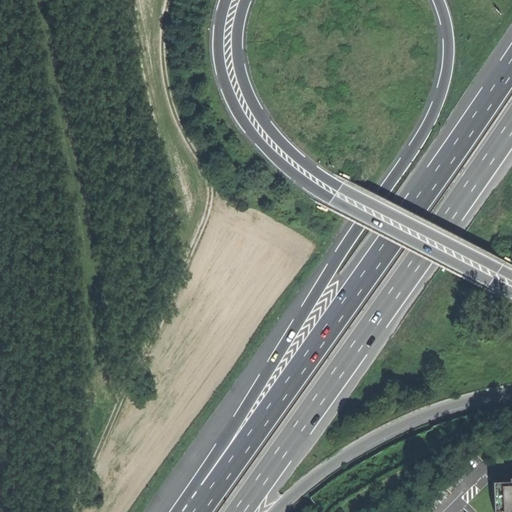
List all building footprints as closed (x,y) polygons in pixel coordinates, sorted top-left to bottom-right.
[(440,483),(450,493),(455,488),(445,478),(440,483)] [(511,511),(511,478),(508,478),(509,481),(495,482),(496,511),(511,511)] [(440,483),(435,488),(445,498),(450,493),(440,483)] [(445,498),(435,488),(430,493),(440,503),(445,498)] [(440,503),(430,493),(425,498),(435,508),(440,503)] [(425,498),(421,503),(429,511),(430,511),(435,508),(425,498)] [(429,511),(421,503),(416,508),(419,511),(429,511)]
